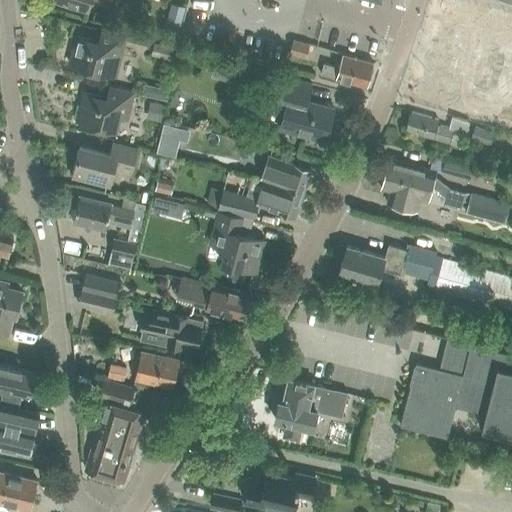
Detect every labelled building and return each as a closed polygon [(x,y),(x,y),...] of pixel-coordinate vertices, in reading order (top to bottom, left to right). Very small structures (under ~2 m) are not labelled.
[(53,0),(89,11),(91,0),(53,0)] [(454,0),(444,33),(443,34),(505,53),(506,53),(508,46),(511,47),(511,15),(465,0),(454,0)] [(173,7),(169,19),(181,22),(184,10),(173,7)] [(120,63),(127,37),(103,31),(100,42),(76,36),(69,64),(110,74),(113,61),(120,63)] [(293,39),(289,53),(306,57),(309,44),(293,39)] [(153,42),(150,53),(173,59),(176,48),(153,42)] [(440,47),(430,74),(449,81),(461,85),(490,96),(495,83),(490,81),(466,72),(471,58),(440,47)] [(367,86),(374,62),(342,54),(339,66),(323,62),(320,73),(367,86)] [(425,72),(416,98),(440,107),(440,106),(451,110),(449,115),(452,116),(470,122),(479,125),(484,112),(511,120),(511,79),(499,75),(497,83),(495,83),(490,96),(461,85),(430,74),(425,72)] [(324,140),(333,108),(307,102),(312,85),(282,77),(274,106),(287,109),(281,129),(324,140)] [(128,119),(135,93),(111,87),(108,98),(84,92),(77,120),(117,130),(121,117),(128,119)] [(167,89),(156,87),(153,97),(165,100),(167,89)] [(151,102),(147,118),(160,121),(163,105),(151,102)] [(412,112),(406,130),(450,143),(454,129),(466,134),(470,122),(452,116),(452,117),(449,128),(437,124),(438,119),(412,112)] [(164,124),(162,135),(179,139),(187,141),(189,130),(164,124)] [(490,145),(494,132),(483,128),(475,126),(471,138),(479,141),(490,145)] [(243,130),(241,138),(252,141),(255,134),(243,130)] [(132,174),(139,149),(113,142),(110,153),(80,146),(72,176),(111,186),(115,169),(132,174)] [(304,194),(312,171),(294,166),(295,165),(268,156),(260,180),(278,186),(304,194)] [(436,171),(389,158),(385,173),(431,186),(432,184),(437,185),(439,179),(434,177),(436,171)] [(464,165),(444,160),(441,170),(461,176),(464,165)] [(431,186),(385,173),(381,189),(391,191),(387,203),(416,210),(419,199),(427,201),(431,186)] [(158,177),(155,190),(168,193),(171,180),(158,177)] [(297,217),(304,194),(278,186),(273,201),(271,200),(271,202),(224,191),(218,207),(254,217),(256,206),(277,212),(277,211),(297,217)] [(460,207),(464,193),(447,188),(443,203),(460,207)] [(142,191),(140,200),(147,202),(149,192),(142,191)] [(467,207),(466,212),(505,222),(510,203),(494,199),(471,192),(467,207)] [(135,211),(80,196),(74,221),(106,229),(107,223),(131,229),(127,240),(137,242),(145,206),(137,204),(135,211)] [(256,272),(264,240),(240,234),(242,227),(244,218),(221,212),(213,243),(228,248),(224,263),(256,272)] [(244,218),(242,227),(251,230),(253,221),(244,218)] [(0,253),(8,256),(13,238),(0,234),(0,253)] [(115,237),(111,251),(109,264),(130,268),(133,256),(137,242),(115,237)] [(511,276),(435,256),(436,251),(410,244),(409,249),(388,243),(384,256),(347,245),(339,272),(376,283),(381,269),(402,275),(403,272),(428,277),(425,288),(511,310),(511,276)] [(82,289),(115,297),(119,280),(86,272),(82,289)] [(244,318),(249,299),(250,296),(180,277),(177,292),(176,301),(207,309),(244,318)] [(15,317),(22,291),(0,286),(1,281),(0,280),(0,332),(8,334),(12,317),(15,317)] [(115,297),(90,291),(87,304),(112,310),(115,297)] [(152,311),(144,309),(139,329),(143,330),(141,339),(181,348),(182,342),(202,347),(206,330),(202,329),(203,321),(153,310),(152,311)] [(511,353),(447,337),(440,367),(416,362),(401,423),(448,435),(455,408),(481,414),(478,428),(483,429),(482,434),(511,441),(511,353)] [(173,386),(179,358),(142,350),(136,377),(173,386)] [(36,373),(0,363),(0,389),(31,396),(31,395),(35,395),(38,393),(39,387),(37,384),(34,382),(36,373)] [(124,380),(126,367),(111,364),(108,376),(124,380)] [(92,376),(77,372),(77,380),(91,383),(92,376)] [(341,415),(346,392),(314,385),(315,384),(288,378),(283,401),(279,400),(275,419),(286,421),(283,434),(298,438),(301,425),(312,427),(316,410),(341,415)] [(106,401),(86,469),(91,470),(91,468),(120,477),(119,479),(124,480),(129,465),(134,450),(145,413),(128,408),(130,403),(134,404),(138,392),(133,390),(134,388),(104,379),(104,381),(96,379),(92,392),(100,394),(107,396),(106,401)] [(0,447),(1,450),(6,452),(10,449),(29,454),(30,452),(34,450),(36,444),(33,439),(39,413),(19,408),(0,404),(0,447)] [(0,501),(31,509),(38,480),(0,471),(0,501)] [(295,477),(267,471),(265,480),(251,477),(246,501),(292,511),(293,509),(295,510),(299,494),(309,497),(314,477),(296,473),(295,477)] [(231,511),(238,511),(241,500),(214,494),(211,507),(231,511)]
